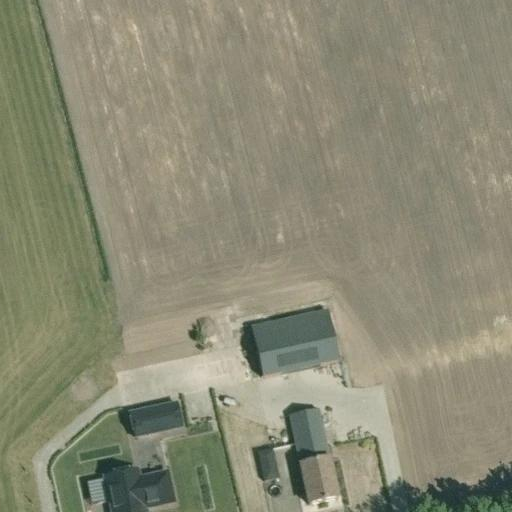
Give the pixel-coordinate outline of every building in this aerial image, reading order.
[(262,382),(339,365),(328,314),(251,331),(262,382)] [(145,383),(173,381),(172,371),(144,373),(145,383)] [(176,406),(129,416),(134,439),(181,429),(176,406)] [(291,419),(309,509),(338,503),(319,414),(291,419)] [(136,472),(105,479),(112,511),(144,511),(144,510),(173,504),(167,475),(148,479),(138,481),(136,472)]
